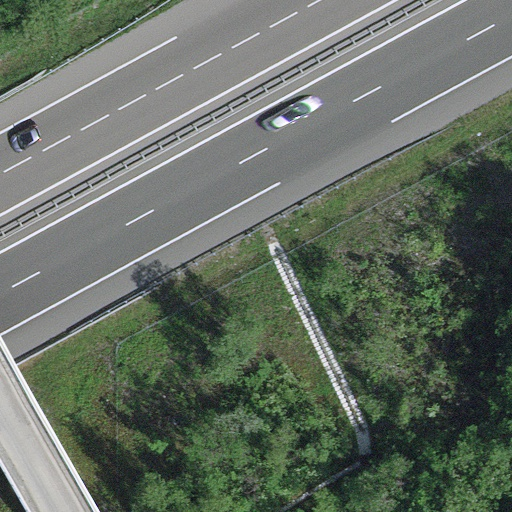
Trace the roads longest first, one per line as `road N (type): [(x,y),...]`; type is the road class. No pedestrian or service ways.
road 1 (motorway): [(0,301),(511,22)]
road 2 (motorway): [(315,0),(0,172)]
